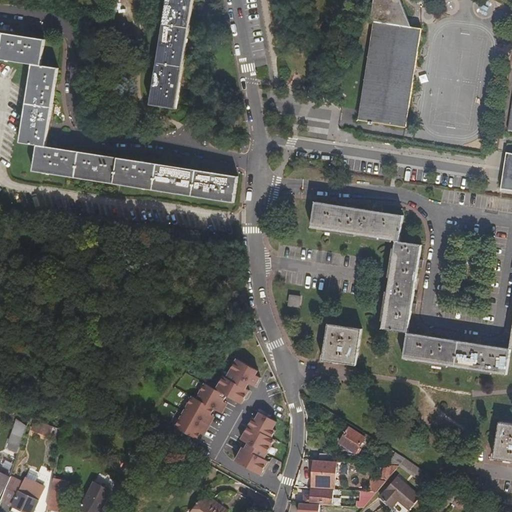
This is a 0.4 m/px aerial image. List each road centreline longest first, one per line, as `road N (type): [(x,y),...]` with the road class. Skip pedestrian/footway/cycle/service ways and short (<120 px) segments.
road 1 (residential): [(275,511),(298,436),(298,407),(262,308),(256,182)]
road 2 (residential): [(442,211),(423,324),(493,336),(511,228)]
road 3 (residential): [(442,211),(395,196),(256,182)]
road 4 (residential): [(256,182),(261,139),(236,0)]
